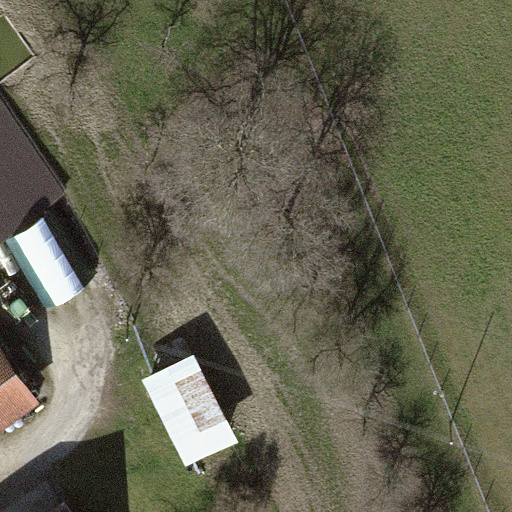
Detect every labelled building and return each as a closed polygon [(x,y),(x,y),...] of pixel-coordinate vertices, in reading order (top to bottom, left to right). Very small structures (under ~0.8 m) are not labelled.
[(0,63),(0,231),(67,198),(0,63)] [(51,207),(19,224),(50,285),(83,269),(51,207)] [(0,413),(26,395),(0,356),(0,413)] [(191,358),(155,376),(193,451),(229,433),(191,358)] [(73,511),(65,501),(50,511),(73,511)]
